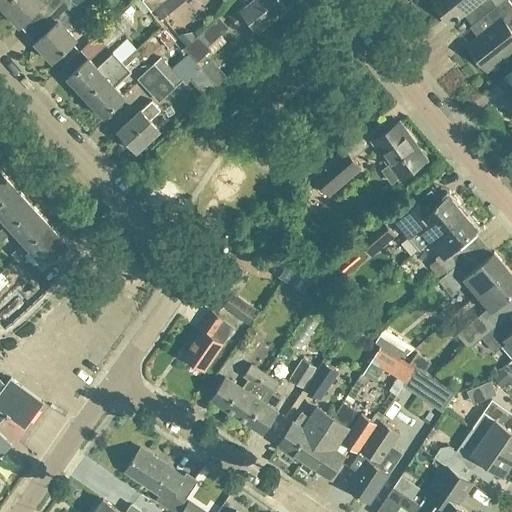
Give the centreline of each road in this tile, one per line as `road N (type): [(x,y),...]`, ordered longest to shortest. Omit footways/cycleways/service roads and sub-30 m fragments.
road 1 (residential): [(113,382),(177,294),(179,277),(0,73)]
road 2 (residential): [(511,210),(335,0)]
road 3 (residential): [(309,511),(113,382)]
road 4 (residential): [(22,511),(113,382)]
